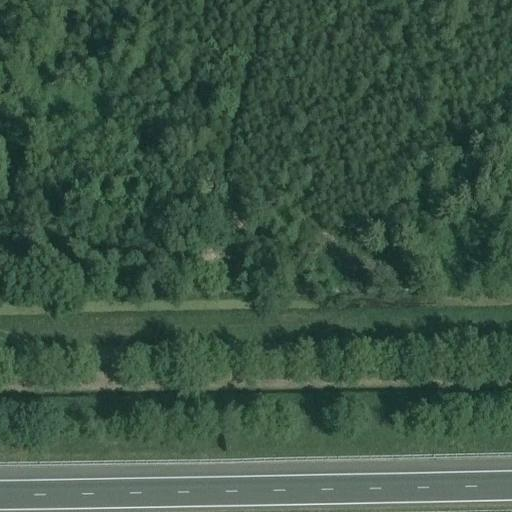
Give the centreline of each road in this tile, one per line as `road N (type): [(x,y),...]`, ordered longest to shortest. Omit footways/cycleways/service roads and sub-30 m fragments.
road 1 (unclassified): [(0,353),(511,344)]
road 2 (motorway): [(511,479),(0,486)]
